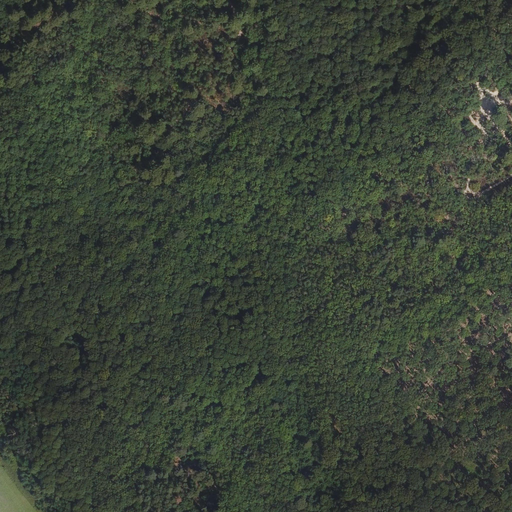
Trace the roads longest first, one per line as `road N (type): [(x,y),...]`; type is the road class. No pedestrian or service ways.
road 1 (track): [(462,208),(489,126),(501,29),(511,23)]
road 2 (track): [(409,11),(511,155)]
